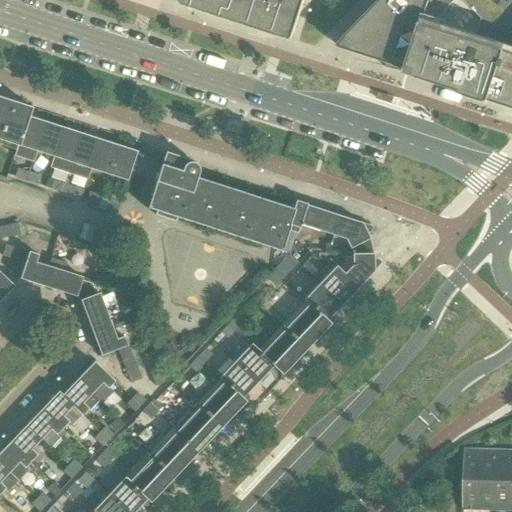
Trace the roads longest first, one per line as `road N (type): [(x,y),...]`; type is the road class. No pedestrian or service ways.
road 1 (tertiary): [(443,155),(0,7)]
road 2 (secondary): [(498,236),(449,285),(416,344),(255,511)]
road 3 (secondary): [(336,511),(454,389),(511,348)]
road 4 (residential): [(0,418),(65,351),(61,313)]
